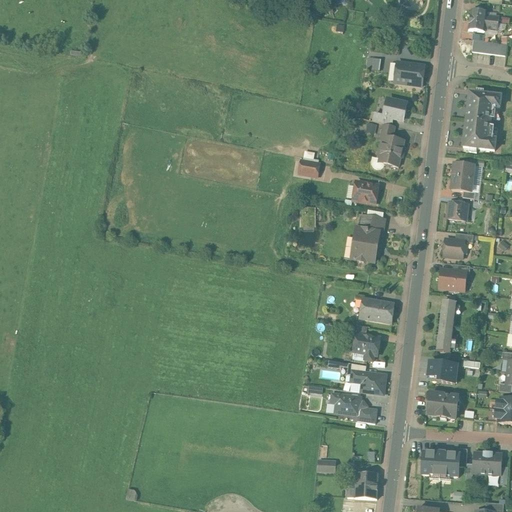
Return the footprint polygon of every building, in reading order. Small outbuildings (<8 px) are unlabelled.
[(487,16),(488,13),(471,11),(470,21),(498,25),(499,18),(487,16)] [(498,25),(470,21),(469,32),(485,34),(486,31),(497,32),(498,25)] [(507,46),(474,42),(472,53),(506,57),(507,46)] [(381,61),(368,59),(367,70),(380,72),(381,61)] [(425,67),(397,64),(395,85),(422,88),(425,67)] [(492,97),(484,96),(484,92),(477,91),(476,95),(470,95),(468,114),(466,129),(463,149),(470,150),(469,153),(477,154),(477,150),(486,151),(494,152),(496,141),(489,141),(492,108),(500,109),(501,98),(492,97)] [(406,105),(388,101),(385,117),(384,118),(393,120),(402,122),(403,117),(405,117),(407,111),(405,111),(406,105)] [(385,117),(375,115),(373,123),(378,124),(384,125),(391,127),(393,120),(384,118),(385,117)] [(367,122),(359,120),(357,128),(365,130),(367,122)] [(373,123),(370,123),(369,130),(377,132),(378,124),(373,123)] [(391,127),(384,125),(381,137),(393,140),(395,128),(391,127)] [(393,140),(381,137),(380,141),(384,142),(380,160),(373,159),(372,163),(372,166),(374,169),(377,171),(380,171),(383,169),(385,166),(386,168),(389,169),(392,167),(399,169),(401,158),(400,158),(402,150),(403,150),(405,142),(393,140)] [(319,165),(302,162),(300,169),(318,172),(319,165)] [(474,167),(455,165),(453,178),(473,181),(474,167)] [(318,172),(300,169),(299,175),(317,179),(318,172)] [(473,181),(453,178),(451,192),(471,194),(473,181)] [(373,186),(364,184),(364,185),(356,184),(353,202),(375,206),(378,188),(373,187),(373,186)] [(468,206),(450,204),(448,221),(465,223),(468,206)] [(305,224),(315,223),(314,208),(305,208),(305,224)] [(373,219),(360,217),(358,231),(357,230),(352,261),(359,262),(360,263),(363,264),(365,263),(374,264),(377,247),(381,248),(383,235),(370,233),(373,219)] [(385,221),(373,219),(370,233),(383,235),(385,221)] [(474,237),(456,235),(455,242),(465,243),(465,244),(473,245),(474,237)] [(455,242),(445,241),(443,258),(463,260),(465,244),(465,243),(455,242)] [(470,268),(453,266),(453,273),(467,274),(466,275),(469,275),(470,268)] [(453,273),(442,271),(440,289),(464,292),(466,275),(467,274),(453,273)] [(394,306),(363,300),(359,320),(392,326),(394,306)] [(457,304),(443,302),(441,315),(455,316),(457,304)] [(455,316),(441,315),(440,327),(454,329),(455,316)] [(336,325),(328,323),(327,330),(335,332),(336,325)] [(454,329),(440,327),(438,339),(452,341),(454,329)] [(380,340),(366,338),(366,337),(357,335),(353,354),(366,356),(365,362),(373,363),(374,356),(377,356),(380,340)] [(452,341),(438,339),(437,352),(450,354),(452,341)] [(511,354),(503,353),(502,361),(509,362),(511,362),(511,354)] [(428,364),(426,380),(436,382),(435,386),(455,388),(457,367),(428,364)] [(347,370),(330,366),(329,373),(346,377),(347,370)] [(357,373),(348,371),(346,385),(354,386),(354,388),(355,388),(357,373)] [(385,377),(357,373),(355,388),(355,392),(383,396),(385,377)] [(511,392),(511,386),(506,386),(500,385),(499,393),(511,395),(511,392)] [(307,393),(322,395),(323,389),(309,386),(307,393)] [(337,406),(336,415),(361,418),(364,398),(332,394),(331,406),(337,406)] [(458,398),(430,395),(428,417),(455,420),(458,398)] [(511,400),(501,399),(501,403),(497,402),(495,420),(499,420),(498,423),(511,425),(511,400)] [(366,461),(375,461),(375,452),(366,452),(366,461)] [(422,453),(420,478),(457,480),(459,456),(422,453)] [(481,453),(481,454),(474,454),(472,475),(487,476),(488,454),(481,453)] [(503,455),(496,455),(496,454),(488,454),(487,476),(501,477),(503,455)] [(348,460),(321,458),(320,471),(348,473),(348,460)] [(380,473),(356,471),(353,497),(377,499),(380,473)]
